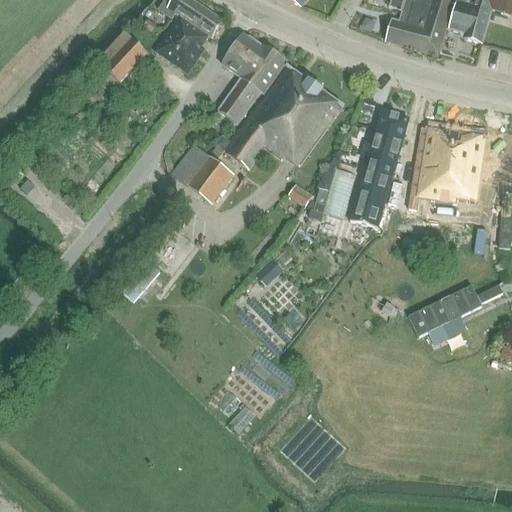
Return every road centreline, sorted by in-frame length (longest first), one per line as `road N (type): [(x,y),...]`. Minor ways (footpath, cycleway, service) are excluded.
road 1 (unclassified): [(0,344),(111,220),(251,10)]
road 2 (tertiary): [(511,95),(390,68),(251,10)]
